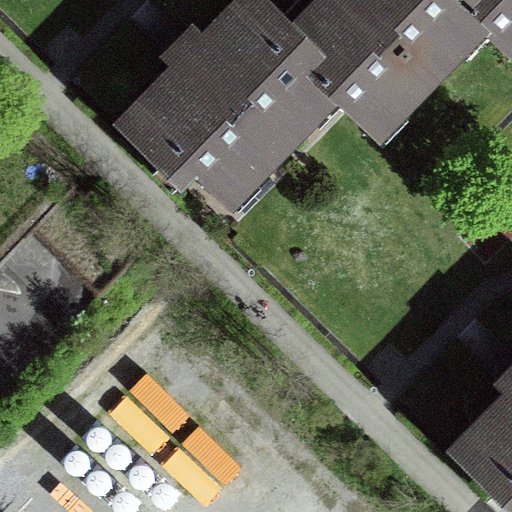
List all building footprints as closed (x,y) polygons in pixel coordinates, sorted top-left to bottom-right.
[(303,108),(325,86),(277,40),(294,23),(270,0),(236,0),(203,34),(192,23),(175,40),(162,53),(173,65),(116,123),(160,165),(174,151),(218,195),(242,171),(252,181),(314,119),(303,108)] [(277,40),(325,86),(365,126),(390,102),(400,112),(460,51),(449,41),(472,18),(488,1),(486,0),(316,0),(294,23),(277,40)] [(511,0),(486,0),(488,1),(472,18),(511,57),(511,0)] [(0,198),(26,224),(49,202),(69,181),(0,114),(0,198)] [(0,267),(4,264),(35,232),(96,295),(137,251),(69,181),(26,224),(0,198),(0,267)] [(511,505),(511,363),(508,367),(496,379),(507,390),(450,449),(494,491),(508,477),(511,480),(511,502),(510,504),(511,505)]
